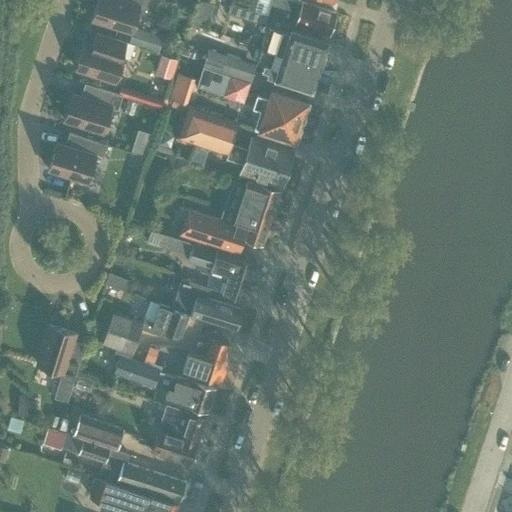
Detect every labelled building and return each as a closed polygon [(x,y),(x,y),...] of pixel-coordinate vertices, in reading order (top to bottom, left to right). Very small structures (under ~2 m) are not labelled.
[(97,0),(92,18),(131,31),(139,6),(145,8),(147,0),(97,0)] [(302,1),(301,2),(294,0),(270,0),(267,12),(330,33),(337,13),(302,1)] [(268,24),(261,47),(320,66),(327,43),(290,31),(293,21),(231,1),(228,11),(268,24)] [(197,11),(193,22),(206,26),(210,16),(197,11)] [(134,27),(129,42),(143,46),(148,31),(134,27)] [(92,45),(84,43),(76,68),(115,81),(123,56),(129,58),(134,44),(97,32),(92,45)] [(312,88),(320,66),(261,47),(257,59),(265,62),(263,68),(267,70),(266,74),(312,88)] [(208,50),(203,66),(249,81),(251,80),(254,70),(252,64),(208,50)] [(164,53),(158,71),(174,76),(180,58),(164,53)] [(203,66),(197,85),(243,100),(249,81),(203,66)] [(72,93),(64,119),(103,131),(111,107),(117,109),(122,94),(84,82),(80,96),(72,93)] [(295,134),(297,134),(308,100),(271,88),(268,96),(257,93),(251,112),(258,114),(255,125),(294,138),(295,134)] [(243,161),(239,172),(281,185),(292,149),(251,136),(247,147),(231,142),(239,121),(191,103),(179,136),(227,154),(226,155),(243,161)] [(56,143),(48,168),(87,181),(95,156),(101,158),(106,144),(69,132),(64,146),(56,143)] [(172,154),(168,164),(175,166),(179,157),(172,154)] [(234,223),(225,221),(214,217),(189,208),(181,232),(238,251),(243,236),(262,242),(279,191),(248,180),(234,223)] [(151,229),(147,241),(186,254),(190,242),(151,229)] [(193,242),(188,260),(215,269),(221,251),(193,242)] [(226,278),(221,292),(243,300),(256,263),(221,251),(215,269),(221,271),(220,276),(226,278)] [(175,292),(171,306),(188,312),(188,313),(234,328),(241,308),(206,296),(209,287),(180,278),(175,292)] [(164,335),(165,332),(179,337),(188,313),(188,312),(160,302),(153,321),(144,318),(141,327),(164,335)] [(132,317),(113,311),(107,326),(137,337),(142,321),(132,317)] [(74,332),(49,324),(37,363),(61,371),(59,377),(73,382),(84,344),(72,340),(74,332)] [(107,327),(102,342),(115,347),(112,357),(118,359),(119,355),(130,358),(132,352),(137,337),(107,326),(107,327)] [(217,382),(223,361),(229,344),(208,337),(206,343),(198,340),(194,351),(188,349),(182,370),(217,382)] [(150,345),(145,358),(154,362),(159,348),(150,345)] [(118,359),(113,372),(153,385),(159,368),(130,358),(119,355),(118,359)] [(167,385),(163,398),(207,412),(215,389),(176,376),(173,387),(167,385)] [(72,383),(58,380),(53,400),(66,403),(72,383)] [(20,395),(19,414),(33,414),(34,396),(20,395)] [(166,403),(151,450),(190,463),(205,417),(166,403)] [(123,428),(80,413),(73,433),(117,448),(123,428)] [(23,418),(9,415),(6,429),(20,433),(23,418)] [(104,461),(100,473),(178,498),(184,480),(126,461),(129,453),(84,438),(67,432),(62,447),(79,453),(79,452),(104,461)] [(0,444),(0,459),(5,460),(5,456),(8,449),(8,447),(0,444)] [(99,477),(92,498),(116,506),(113,511),(176,511),(177,511),(171,509),(173,502),(176,503),(177,502),(99,477)]
